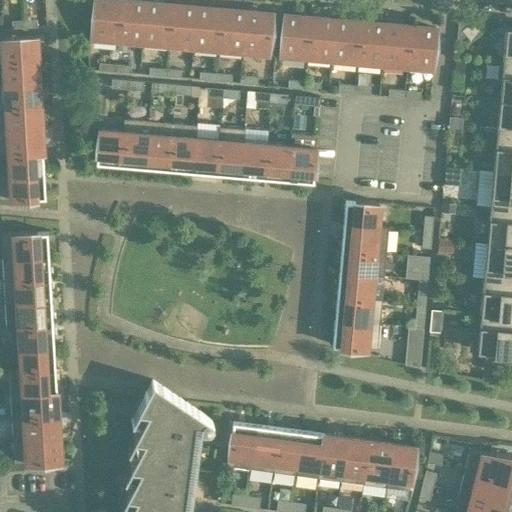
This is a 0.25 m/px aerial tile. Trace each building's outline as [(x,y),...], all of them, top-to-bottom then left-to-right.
[(93,0),(90,36),(116,39),(119,0),(93,0)] [(145,1),(136,0),(119,0),(116,39),(141,41),(145,1)] [(170,3),(145,1),(141,41),(167,43),(170,3)] [(195,5),(170,3),(167,43),(192,46),(195,5)] [(220,8),(195,5),(192,46),(217,48),(220,8)] [(245,10),(220,8),(217,48),(242,50),(245,10)] [(245,10),(242,50),(268,52),(271,12),(245,10)] [(280,54),(306,56),(309,16),(283,13),(280,54)] [(334,18),(309,16),(306,56),(331,58),(334,18)] [(23,18),(24,26),(36,25),(36,17),(23,18)] [(11,27),(24,26),(23,18),(11,19),(11,27)] [(359,20),(334,18),(331,58),(356,60),(359,20)] [(458,18),(456,37),(459,37),(466,31),(470,36),(480,28),(472,19),(467,23),(463,18),(458,18)] [(384,22),(359,20),(356,60),(381,63),(384,22)] [(410,25),(384,22),(381,63),(406,65),(410,25)] [(410,25),(406,65),(432,67),(435,27),(410,25)] [(511,25),(505,25),(502,62),(511,62),(511,25)] [(0,59),(36,58),(34,34),(0,36),(0,59)] [(0,81),(0,82),(37,80),(36,58),(0,59),(0,60),(2,61),(3,81),(0,81)] [(464,59),(455,58),(454,71),(463,71),(464,59)] [(98,69),(113,70),(114,62),(98,61),(98,69)] [(114,62),(113,70),(130,71),(130,63),(114,62)] [(511,62),(502,62),(499,98),(511,98),(511,62)] [(148,73),(164,75),(164,67),(148,65),(148,73)] [(164,67),(164,75),(180,76),(180,68),(164,67)] [(198,78),(214,79),(215,71),(199,70),(198,78)] [(215,71),(214,79),(230,81),(231,72),(215,71)] [(240,73),(239,81),(256,83),(257,75),(240,73)] [(110,87),(126,88),(127,79),(111,77),(110,87)] [(287,86),(303,87),(303,79),(288,78),(287,86)] [(127,79),(126,88),(142,89),(143,80),(127,79)] [(303,79),(303,87),(319,89),(320,81),(303,79)] [(0,82),(0,105),(39,103),(37,80),(0,82)] [(158,91),(174,92),(174,83),(158,82),(158,91)] [(337,90),(353,92),(354,84),(338,82),(337,90)] [(174,83),(174,92),(190,93),(190,84),(174,83)] [(354,84),(353,92),(369,93),(370,85),(354,84)] [(221,107),(222,96),(222,87),(206,86),(206,95),(211,95),(210,106),(221,107)] [(238,88),(222,87),(222,96),(238,98),(238,88)] [(387,95),(403,96),(404,88),(388,87),(387,95)] [(404,88),(403,96),(419,98),(420,90),(404,88)] [(253,99),(255,99),(269,100),(270,91),(254,90),(253,99)] [(270,91),(269,100),(285,102),(286,93),(270,91)] [(319,96),(294,94),(293,104),(318,106),(319,96)] [(511,98),(499,98),(495,133),(511,134),(511,98)] [(0,105),(0,128),(40,126),(39,103),(0,105)] [(451,111),(450,126),(462,128),(464,112),(451,111)] [(95,160),(120,162),(123,117),(122,129),(98,127),(95,160)] [(147,119),(123,117),(120,162),(144,164),(147,119)] [(171,121),(147,119),(144,164),(168,167),(171,121)] [(195,123),(171,121),(168,167),(191,169),(195,123)] [(196,123),(195,123),(191,169),(215,171),(219,125),(218,125),(217,137),(195,135),(196,123)] [(243,127),(219,125),(215,171),(239,173),(243,127)] [(0,128),(0,151),(41,149),(40,126),(0,128)] [(244,127),(243,127),(239,173),(263,175),(266,141),(243,139),(244,127)] [(458,130),(448,130),(447,142),(457,143),(458,130)] [(289,143),(266,141),(263,175),(287,177),(291,131),(290,131),(289,143)] [(316,134),(291,131),(287,177),(312,179),(315,145),(316,134)] [(511,134),(495,133),(492,169),(511,171),(511,134)] [(0,173),(42,171),(41,149),(0,151),(7,151),(9,173),(0,173)] [(446,165),(444,178),(455,179),(456,166),(446,165)] [(511,171),(492,169),(489,205),(511,207),(511,171)] [(0,197),(44,195),(42,171),(0,173),(0,197)] [(342,222),(375,225),(378,200),(344,198),(342,222)] [(455,203),(441,201),(440,212),(454,213),(455,203)] [(511,207),(489,205),(486,241),(511,243),(511,207)] [(423,213),(422,229),(431,230),(432,214),(423,213)] [(342,222),(340,246),(373,249),(375,225),(342,222)] [(1,256),(47,253),(46,229),(0,232),(1,256)] [(431,230),(422,229),(420,245),(429,246),(431,230)] [(454,239),(438,237),(437,250),(453,251),(454,239)] [(511,243),(486,241),(483,277),(511,279),(511,243)] [(340,246),(337,270),(371,273),(373,249),(340,246)] [(1,256),(3,278),(48,276),(47,253),(1,256)] [(419,261),(417,277),(427,278),(428,262),(419,261)] [(337,270),(335,294),(381,298),(381,297),(369,296),(371,273),(337,270)] [(434,274),(433,287),(443,288),(444,275),(434,274)] [(3,278),(4,301),(50,299),(48,276),(3,278)] [(427,278),(417,277),(416,293),(425,294),(427,278)] [(511,279),(483,277),(479,313),(511,315),(511,279)] [(335,294),(333,318),(379,322),(381,298),(335,294)] [(5,324),(17,323),(51,321),(50,299),(4,301),(5,324)] [(440,309),(430,308),(428,330),(439,331),(440,309)] [(415,309),(413,325),(422,326),(424,310),(415,309)] [(511,352),(511,315),(479,313),(476,349),(511,352)] [(379,322),(333,318),(331,343),(377,347),(379,322)] [(17,323),(19,346),(52,344),(51,321),(17,323)] [(422,326),(413,325),(412,341),(421,342),(422,326)] [(52,344),(19,346),(20,368),(8,369),(8,370),(54,367),(52,344)] [(8,370),(9,392),(55,390),(54,367),(8,370)] [(181,511),(183,501),(194,420),(199,421),(198,427),(206,428),(207,428),(208,427),(209,426),(210,425),(211,424),(212,424),(212,422),(212,421),(211,420),(211,419),(210,417),(151,379),(136,407),(147,409),(132,436),(143,438),(128,465),(139,466),(125,493),(135,495),(125,511),(181,511)] [(11,414),(11,415),(56,412),(55,390),(9,392),(9,393),(21,392),(23,413),(11,414)] [(11,415),(12,438),(58,435),(56,412),(11,415)] [(225,464),(249,467),(255,421),(232,418),(225,464)] [(278,424),(255,421),(249,467),(271,470),(278,424)] [(300,427),(278,424),(271,470),(272,470),(274,458),(296,461),(300,427)] [(323,430),(300,427),(296,461),(318,464),(316,476),(317,476),(323,430)] [(345,434),(323,430),(317,476),(339,479),(345,434)] [(368,437),(345,434),(339,479),(362,482),(368,437)] [(59,459),(58,435),(12,438),(13,461),(59,459)] [(391,440),(368,437),(362,482),(385,485),(391,440)] [(391,440),(385,485),(408,488),(414,443),(391,440)] [(463,469),(508,480),(511,462),(511,442),(477,443),(475,450),(468,449),(463,469)] [(426,461),(440,463),(442,452),(428,449),(426,461)] [(424,468),(421,482),(432,485),(435,471),(424,468)] [(463,469),(457,491),(502,502),(508,480),(463,469)] [(432,485),(421,482),(417,496),(428,499),(432,485)] [(499,511),(502,502),(457,491),(457,492),(469,495),(464,511),(499,511)] [(230,503),(244,505),(245,494),(231,492),(230,503)] [(259,495),(245,494),(244,505),(258,506),(259,495)] [(277,509),(289,511),(290,500),(278,498),(277,509)] [(304,511),(306,502),(290,500),(289,511),(299,511),(304,511)]
